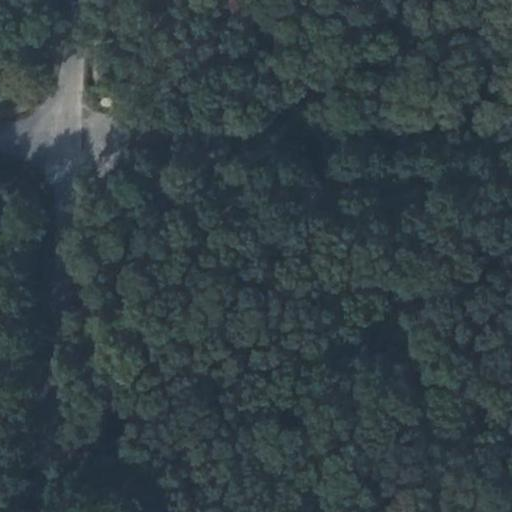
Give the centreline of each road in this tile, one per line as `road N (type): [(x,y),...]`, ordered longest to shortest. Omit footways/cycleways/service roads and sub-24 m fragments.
road 1 (unclassified): [(51,135),(26,511)]
road 2 (unclassified): [(64,0),(51,135)]
